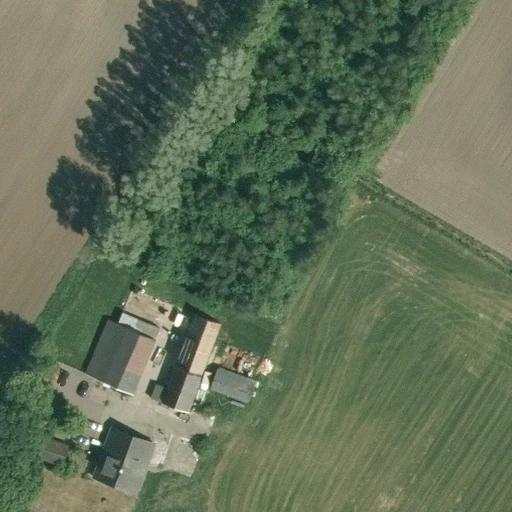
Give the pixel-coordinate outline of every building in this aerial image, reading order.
[(170,311),(170,307),(170,304),(169,301),(167,298),(165,295),(163,293),(160,291),(157,289),(154,289),(151,288),(147,289),(144,289),(141,291),(138,293),(136,295),(134,298),(133,301),(132,304),(132,307),(132,311),(133,314),(134,317),(136,320),(138,322),(141,324),(144,325),(147,326),(151,326),(154,326),(157,325),(160,324),(163,322),(165,320),(167,317),(169,314),(170,311)] [(188,413),(220,325),(193,314),(165,388),(156,385),(151,399),(188,413)] [(97,379),(121,324),(109,319),(85,374),(97,379)] [(143,334),(121,324),(97,379),(120,388),(143,334)] [(247,402),(255,380),(218,367),(210,388),(247,402)] [(135,493),(153,444),(112,428),(93,477),(135,493)] [(61,466),(69,445),(43,435),(34,456),(61,466)]
